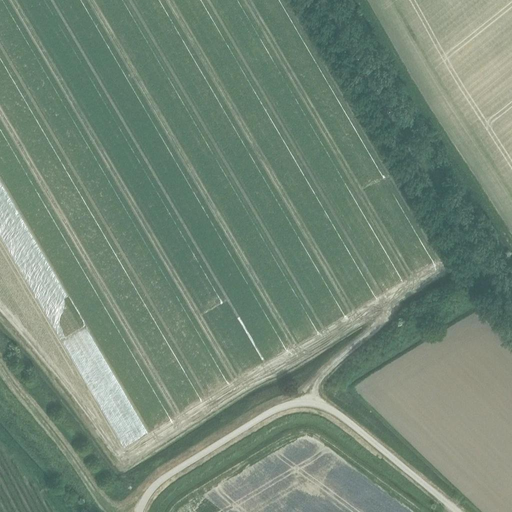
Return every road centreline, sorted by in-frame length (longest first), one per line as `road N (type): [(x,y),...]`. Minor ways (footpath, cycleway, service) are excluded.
road 1 (unclassified): [(139,511),(157,482),(298,402),(328,407),(456,511)]
road 2 (track): [(103,511),(0,372)]
road 3 (track): [(378,304),(381,322),(319,378),(309,402)]
